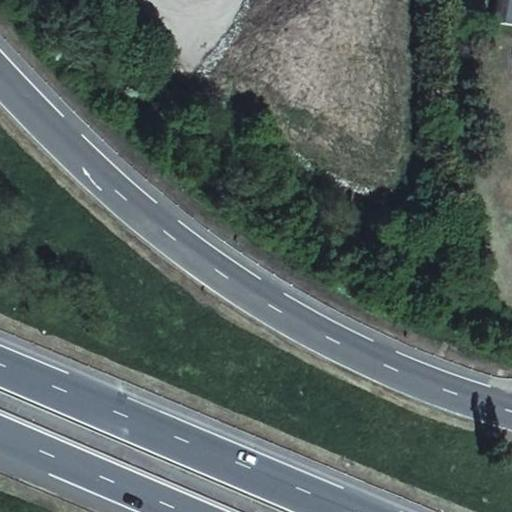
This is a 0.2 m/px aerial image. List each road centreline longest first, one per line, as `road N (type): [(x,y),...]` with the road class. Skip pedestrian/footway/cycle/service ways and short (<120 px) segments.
road 1 (motorway): [(511,404),(400,371),(211,271),(45,128),(0,76)]
road 2 (motorway): [(348,511),(0,363)]
road 3 (motorway): [(0,435),(179,511)]
